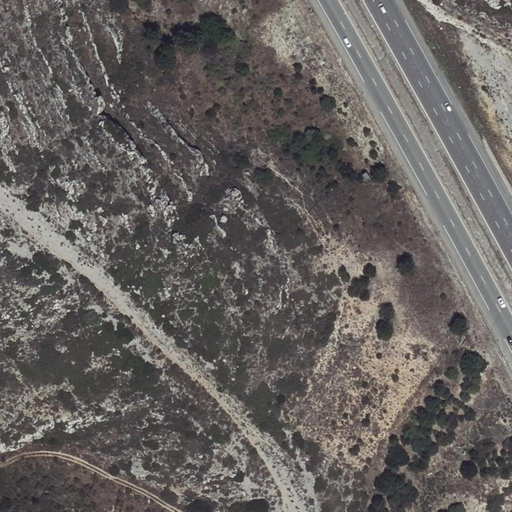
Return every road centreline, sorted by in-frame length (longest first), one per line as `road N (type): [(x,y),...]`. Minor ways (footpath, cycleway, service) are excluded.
road 1 (motorway): [(327,0),(511,337)]
road 2 (motorway): [(511,248),(377,0)]
road 3 (track): [(169,511),(48,445),(0,456)]
